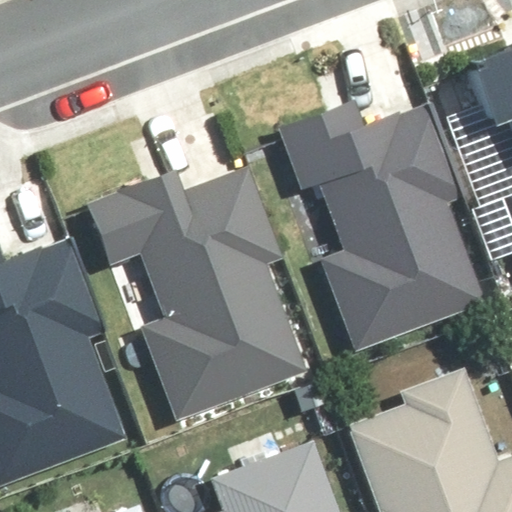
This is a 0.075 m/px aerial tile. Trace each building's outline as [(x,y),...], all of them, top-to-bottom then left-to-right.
[(511,42),(470,58),(491,118),(511,111),(511,113),(511,42)] [(352,341),(485,294),(447,184),(459,179),(428,89),(365,112),(360,96),(263,130),(285,192),(323,178),(347,246),(322,255),(352,341)] [(186,401),(319,355),(280,244),(293,239),(261,150),(199,172),(193,156),(96,190),(118,252),(157,238),(181,306),(155,315),(186,401)] [(0,476),(115,434),(76,332),(97,324),(60,227),(1,248),(0,245),(0,476)] [(480,349),(411,373),(416,388),(362,406),(397,511),(511,511),(511,444),(480,349)] [(188,511),(357,511),(326,427),(223,466),(234,495),(188,511)] [(164,511),(156,489),(90,511),(164,511)]
